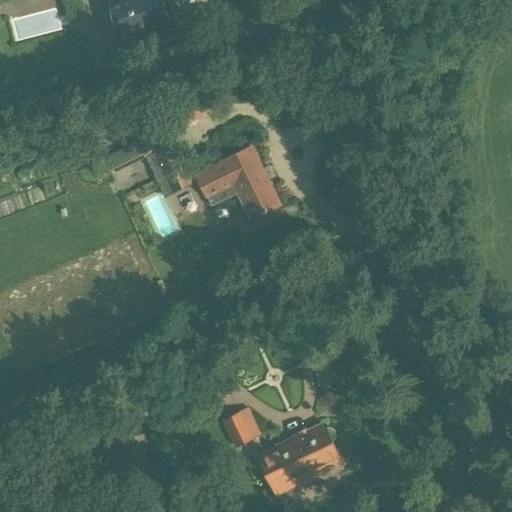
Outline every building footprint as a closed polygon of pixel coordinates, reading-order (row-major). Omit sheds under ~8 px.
[(120,40),(170,27),(162,0),(128,0),(111,5),(120,40)] [(194,182),(168,128),(149,137),(148,135),(106,155),(114,172),(147,156),(165,196),(194,182)] [(279,204),(252,147),(197,173),(212,205),(238,193),(250,218),(279,204)] [(130,391),(143,383),(136,370),(123,378),(130,391)] [(235,447),(262,435),(248,407),(222,419),(235,447)] [(325,427),(322,422),(311,428),(312,431),(278,447),(277,444),(257,453),(271,483),(291,473),(290,471),(305,464),(310,474),(340,460),(331,440),(334,438),(335,434),(334,430),(332,428),(328,426),(325,427)] [(111,468),(151,464),(147,433),(108,437),(111,468)]
